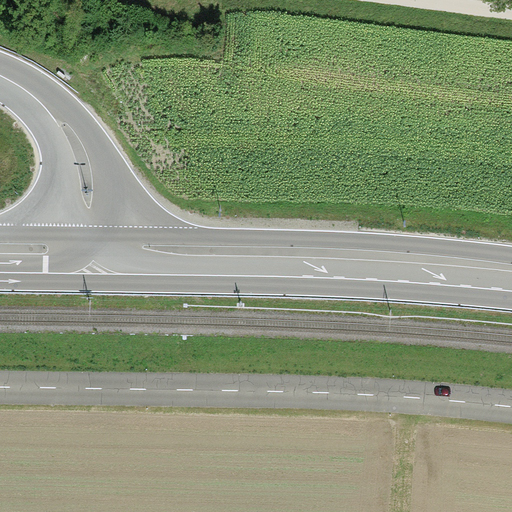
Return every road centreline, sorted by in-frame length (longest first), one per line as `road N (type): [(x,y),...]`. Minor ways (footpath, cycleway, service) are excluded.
road 1 (tertiary): [(511,408),(358,393),(0,387)]
road 2 (primary): [(511,261),(82,242)]
road 3 (primary): [(144,283),(511,299)]
road 4 (tertiary): [(82,242),(84,200),(62,127),(0,78)]
road 5 (track): [(347,0),(511,18)]
road 6 (primary): [(0,279),(144,283)]
